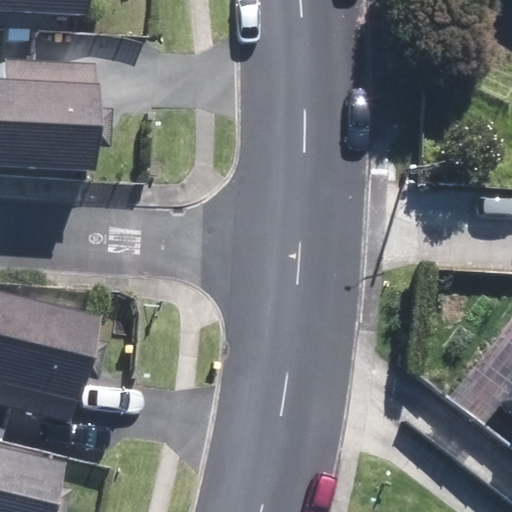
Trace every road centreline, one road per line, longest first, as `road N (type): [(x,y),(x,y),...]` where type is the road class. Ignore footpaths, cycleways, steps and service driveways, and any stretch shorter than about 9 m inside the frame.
road 1 (residential): [(300,262),(0,241)]
road 2 (tertiary): [(293,0),(305,207),(300,262)]
road 3 (tertiary): [(300,262),(287,416),(259,511)]
